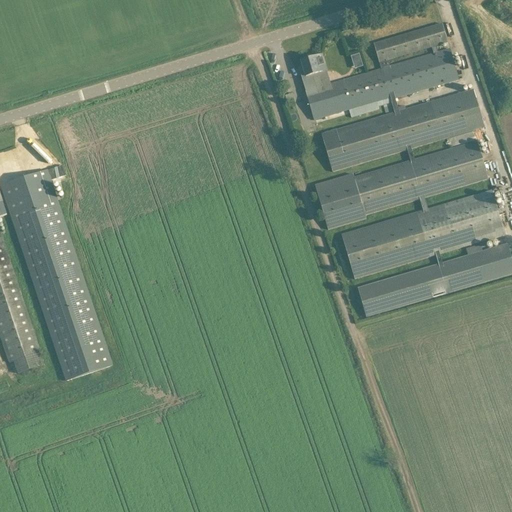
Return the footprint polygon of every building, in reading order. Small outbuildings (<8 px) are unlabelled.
[(351,56),(355,69),(364,67),(360,53),(351,56)] [(306,78),(312,77),(327,72),(322,55),(301,62),(306,78)] [(327,131),(298,140),(311,187),(341,178),(327,131)] [(67,181),(64,171),(49,176),(3,191),(68,386),(114,371),(52,186),(67,181)] [(423,212),(342,233),(354,277),(385,270),(388,254),(390,254),(417,248),(418,253),(422,252),(424,258),(427,245),(447,240),(447,237),(455,235),(448,233),(450,228),(454,229),(456,236),(487,229),(487,230),(493,231),(494,228),(501,230),(502,234),(503,229),(494,191),(427,208),(422,189),(420,200),(423,212)] [(0,333),(10,363),(13,362),(18,374),(45,365),(0,232),(0,333)] [(365,314),(511,278),(511,256),(508,241),(467,252),(468,256),(440,263),(440,266),(358,286),(365,314)]
